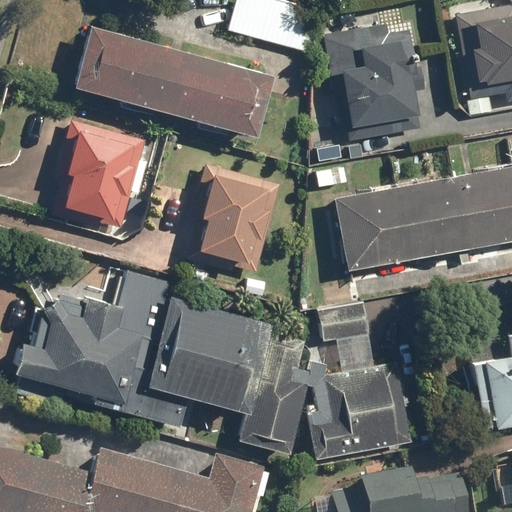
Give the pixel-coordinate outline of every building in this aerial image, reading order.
[(229,0),(222,27),(308,53),(309,9),(278,0),(229,0)] [(500,99),(511,97),(511,5),(511,1),(447,12),(462,97),(499,90),(500,99)] [(342,138),(415,125),(409,89),(419,88),(415,63),(408,64),(402,29),(382,32),(381,21),(324,31),(342,138)] [(69,83),(252,133),(268,72),(85,22),(69,83)] [(45,210),(115,228),(139,136),(63,117),(49,173),(54,174),(45,210)] [(342,267),(511,236),(511,160),(329,195),(342,267)] [(181,255),(251,273),(275,181),(199,162),(185,218),(190,219),(181,255)] [(8,369),(87,390),(85,399),(174,423),(182,394),(238,409),(231,436),(283,450),(302,381),(284,376),(288,364),(291,365),(299,334),(264,325),(265,320),(160,291),(163,279),(122,268),(113,302),(81,293),(78,303),(53,296),(36,307),(26,342),(16,339),(8,369)] [(316,339),(362,331),(356,299),(311,308),(316,339)] [(488,426),(511,422),(511,328),(500,331),(504,353),(476,358),(488,426)] [(307,457),(404,438),(388,357),(317,371),(326,416),(301,421),(307,457)] [(245,511),(257,469),(208,455),(200,482),(92,452),(86,476),(0,452),(0,511),(245,511)] [(325,511),(459,511),(453,472),(408,480),(406,470),(353,479),(354,487),(322,493),(325,511)]
